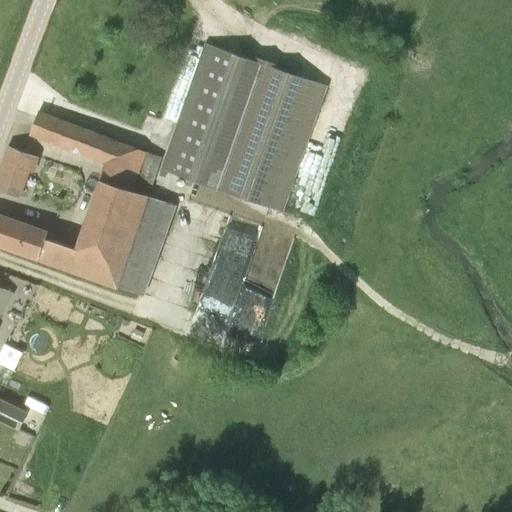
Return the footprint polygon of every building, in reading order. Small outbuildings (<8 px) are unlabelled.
[(326,85),(263,63),(206,43),(163,170),(282,211),(326,85)] [(171,203),(147,195),(160,159),(38,113),(31,133),(109,161),(78,249),(46,237),(48,232),(0,215),(0,245),(139,294),(171,203)] [(34,155),(9,146),(0,171),(0,190),(18,197),(34,155)] [(12,293),(1,288),(0,287),(0,312),(2,314),(12,293)] [(8,342),(1,358),(18,365),(24,349),(8,342)] [(0,399),(0,420),(18,429),(27,412),(0,399)]
